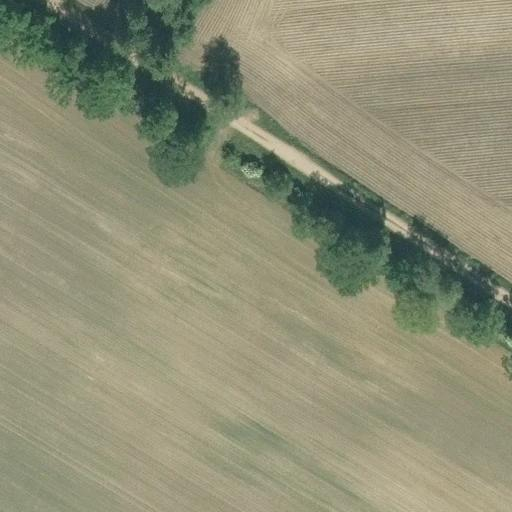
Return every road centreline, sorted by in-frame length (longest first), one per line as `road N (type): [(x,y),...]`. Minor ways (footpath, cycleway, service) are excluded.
road 1 (residential): [(51,0),(306,160)]
road 2 (track): [(306,160),(511,294)]
